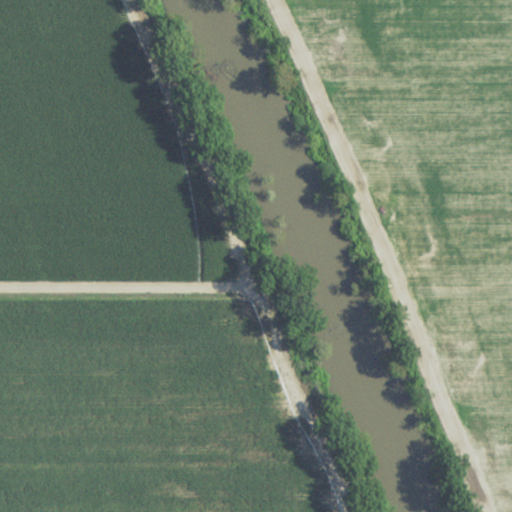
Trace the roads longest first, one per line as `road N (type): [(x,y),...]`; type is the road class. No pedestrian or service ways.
road 1 (residential): [(492,511),(273,0)]
road 2 (track): [(0,286),(217,286)]
